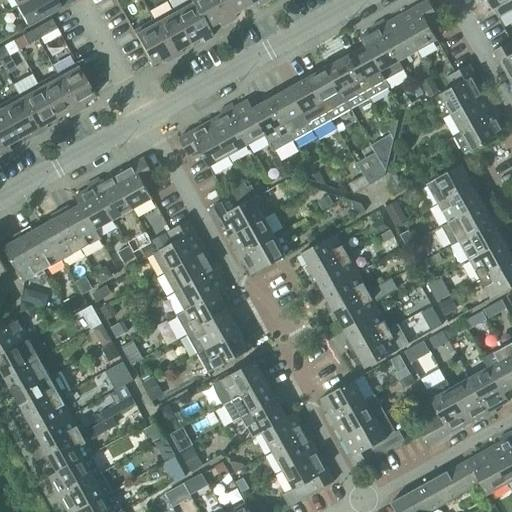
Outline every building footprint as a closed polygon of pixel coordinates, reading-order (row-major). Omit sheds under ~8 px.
[(26,0),(17,5),(28,25),(73,0),(26,0)] [(189,0),(173,9),(191,42),(202,37),(204,41),(213,36),(208,27),(208,28),(192,0),(189,0)] [(192,0),(208,28),(208,27),(218,22),(221,26),(229,22),(216,0),(192,0)] [(242,0),(216,0),(229,22),(237,17),(235,13),(246,7),(242,0)] [(430,0),(428,0),(399,16),(419,50),(438,40),(432,28),(442,22),(430,0)] [(511,10),(511,0),(475,0),(477,3),(481,0),(489,0),(494,9),(499,17),(511,10)] [(173,9),(154,20),(175,57),(183,53),(180,48),(191,42),(173,9)] [(385,19),(379,23),(400,61),(419,50),(399,16),(387,23),(385,19)] [(52,19),(33,30),(38,39),(57,28),(52,19)] [(175,57),(154,20),(134,31),(153,64),(164,57),(167,62),(175,57)] [(361,37),(366,46),(367,46),(381,72),(382,71),(386,78),(404,68),(400,61),(379,23),(372,26),(374,30),(361,37)] [(38,39),(33,30),(23,35),(29,44),(38,39)] [(511,40),(494,51),(511,81),(511,80),(511,40)] [(4,45),(0,47),(0,59),(0,60),(10,55),(4,45)] [(352,49),(346,52),(371,98),(391,87),(386,78),(382,71),(381,72),(367,46),(366,46),(354,53),(352,49)] [(342,60),(329,67),(352,108),(371,98),(346,52),(340,56),(342,60)] [(77,63),(57,74),(78,111),(86,107),(84,102),(95,96),(77,63)] [(441,94),(452,114),(487,94),(470,64),(447,77),(453,87),(441,94)] [(314,70),(308,74),(333,119),(352,108),(329,67),(316,74),(314,70)] [(57,74),(38,84),(57,117),(67,111),(70,116),(78,111),(57,74)] [(303,81),(291,88),(314,130),(333,119),(308,74),(301,77),(303,81)] [(433,76),(423,82),(432,98),(442,92),(433,76)] [(38,84),(19,95),(40,132),(48,128),(46,123),(57,117),(38,84)] [(276,91),(270,95),(295,140),(314,130),(291,88),(278,95),(276,91)] [(452,114),(462,133),(501,111),(497,105),(494,107),(487,94),(452,114)] [(19,95),(0,105),(19,138),(29,132),(32,137),(40,132),(19,95)] [(254,108),(253,109),(267,135),(266,135),(275,151),(295,140),(270,95),(264,98),(266,102),(254,108)] [(233,104),(227,107),(248,145),(266,135),(267,135),(253,109),(254,108),(249,100),(235,107),(233,104)] [(0,105),(0,149),(2,153),(11,149),(8,144),(19,138),(0,105)] [(223,114),(210,121),(230,156),(248,145),(227,107),(221,110),(223,114)] [(501,111),(462,133),(455,137),(466,156),(508,133),(501,120),(504,118),(501,111)] [(230,156),(210,121),(180,138),(193,161),(203,155),(210,167),(230,156)] [(399,156),(397,160),(400,164),(406,164),(407,159),(404,155),(399,156)] [(278,169),(283,166),(278,156),(273,159),(278,169)] [(145,157),(115,174),(134,209),(154,198),(147,186),(158,180),(145,157)] [(383,164),(364,175),(370,185),(386,176),(387,171),(383,164)] [(428,183),(439,203),(477,182),(474,176),(470,178),(463,164),(428,183)] [(319,182),(327,185),(320,172),(315,175),(319,182)] [(397,174),(393,173),(390,186),(395,195),(406,189),(397,174)] [(100,178),(94,181),(115,219),(134,209),(115,174),(102,181),(100,178)] [(370,185),(364,175),(349,184),(355,193),(370,185)] [(76,196),(81,204),(82,204),(96,230),(97,229),(115,219),(94,181),(88,184),(90,188),(76,196)] [(439,203),(449,222),(484,203),(477,190),(480,188),(477,182),(439,203)] [(247,188),(237,194),(243,204),(253,198),(247,188)] [(214,206),(231,236),(265,217),(255,198),(253,198),(243,204),(237,194),(214,206)] [(329,196),(319,202),(323,209),(333,204),(329,196)] [(349,204),(355,216),(366,211),(362,204),(350,200),(349,204)] [(398,202),(386,209),(396,226),(407,219),(398,202)] [(453,245),(460,241),(498,220),(494,213),(491,215),(484,203),(449,222),(442,226),(453,245)] [(69,205),(60,209),(82,249),(102,238),(97,229),(96,230),(82,204),(81,204),(72,210),(69,205)] [(54,219),(44,225),(63,259),(82,249),(60,209),(51,214),(54,219)] [(234,251),(238,258),(276,236),(265,217),(231,236),(238,249),(234,251)] [(389,227),(385,219),(372,226),(377,234),(389,227)] [(154,253),(165,273),(207,250),(190,220),(167,232),(173,243),(154,253)] [(460,241),(470,260),(505,240),(498,228),(501,226),(498,220),(460,241)] [(31,226),(23,230),(44,270),(63,259),(44,225),(34,231),(31,226)] [(44,270),(23,230),(14,235),(16,240),(6,246),(25,281),(44,270)] [(394,237),(391,230),(381,235),(385,242),(394,237)] [(409,231),(401,235),(407,245),(414,241),(409,231)] [(276,236),(238,258),(241,263),(245,261),(252,275),(294,252),(283,232),(276,236)] [(167,233),(152,241),(158,251),(173,243),(167,233)] [(304,266),(309,275),(348,253),(337,234),(303,253),(309,264),(304,266)] [(470,260),(481,279),(511,261),(511,253),(505,240),(470,260)] [(157,251),(153,243),(142,249),(146,257),(157,251)] [(119,252),(125,263),(135,257),(129,247),(119,252)] [(165,273),(176,292),(221,267),(218,261),(214,263),(207,250),(165,273)] [(416,250),(409,253),(415,264),(422,260),(416,250)] [(0,320),(1,321),(0,319),(0,275),(10,270),(0,252),(0,320)] [(319,281),(324,291),(359,272),(348,253),(309,275),(314,284),(319,281)] [(511,261),(481,279),(492,298),(511,287),(511,261)] [(425,262),(417,266),(423,278),(431,274),(428,268),(425,262)] [(176,292),(186,310),(193,306),(193,307),(219,292),(220,293),(228,288),(221,275),(224,273),(221,267),(176,292)] [(103,268),(95,272),(101,283),(111,277),(107,269),(103,268)] [(325,304),(330,313),(369,291),(359,272),(324,291),(330,301),(325,304)] [(82,293),(91,288),(85,276),(76,281),(82,293)] [(441,277),(429,284),(439,301),(451,295),(441,277)] [(372,279),(365,282),(370,290),(376,286),(372,279)] [(392,279),(381,285),(387,295),(397,288),(392,279)] [(112,293),(108,286),(94,294),(98,301),(112,293)] [(26,289),(22,299),(33,303),(35,298),(31,291),(26,289)] [(340,319),(345,329),(380,310),(369,291),(330,313),(335,322),(340,319)] [(186,310),(177,315),(188,335),(233,309),(230,303),(226,305),(220,293),(219,292),(193,307),(193,306),(186,310)] [(71,314),(81,308),(75,297),(65,303),(71,314)] [(458,308),(452,298),(440,304),(446,315),(458,308)] [(24,302),(20,314),(32,317),(35,306),(24,302)] [(112,303),(102,309),(108,319),(118,314),(112,303)] [(493,304),(483,310),(488,319),(494,316),(496,310),(493,304)] [(233,309),(188,335),(199,353),(240,330),(233,317),(237,315),(233,309)] [(346,342),(351,351),(390,329),(380,310),(345,329),(351,339),(346,342)] [(97,313),(88,318),(94,328),(103,323),(97,313)] [(465,321),(470,329),(481,322),(477,314),(465,321)] [(438,316),(428,322),(433,330),(443,325),(438,316)] [(0,355),(30,339),(19,319),(0,330),(0,355)] [(112,327),(117,337),(130,330),(125,320),(112,327)] [(103,323),(94,328),(98,334),(103,336),(108,333),(103,323)] [(399,324),(390,329),(351,351),(356,359),(361,357),(367,368),(410,344),(399,324)] [(445,331),(450,339),(459,334),(454,326),(445,331)] [(240,330),(199,353),(210,373),(254,347),(251,341),(247,343),(240,330)] [(430,340),(435,348),(449,341),(444,332),(430,340)] [(0,369),(0,377),(1,380),(41,358),(30,339),(0,355),(0,366),(1,368),(0,369)] [(134,340),(122,346),(133,365),(144,359),(134,340)] [(110,362),(120,356),(113,343),(103,349),(110,362)] [(407,352),(412,362),(429,352),(424,343),(407,352)] [(484,358),(489,367),(490,367),(504,393),(505,392),(511,388),(511,362),(504,348),(484,358)] [(402,355),(393,360),(399,371),(407,366),(402,355)] [(11,386),(17,396),(51,377),(41,358),(1,380),(6,389),(11,386)] [(261,358),(214,384),(225,404),(268,380),(261,367),(264,365),(261,358)] [(123,362),(106,372),(116,390),(134,380),(123,362)] [(489,367),(471,377),(492,416),(498,412),(496,409),(510,401),(505,392),(504,393),(490,367),(489,367)] [(51,377),(17,396),(22,406),(17,409),(22,418),(62,396),(72,390),(62,371),(51,377)] [(412,375),(401,381),(405,388),(416,382),(412,375)] [(471,377),(452,388),(471,422),(484,415),(486,419),(492,416),(471,377)] [(152,400),(163,395),(155,378),(144,384),(152,400)] [(325,414),(329,420),(367,399),(356,379),(321,399),(329,412),(325,414)] [(244,418),(282,397),(279,391),(275,393),(268,380),(225,404),(235,423),(244,418)] [(471,422),(452,388),(448,381),(429,392),(439,410),(418,422),(431,445),(471,422)] [(335,424),(343,438),(387,414),(376,395),(367,400),(367,399),(329,420),(332,426),(335,424)] [(32,424),(37,434),(72,414),(62,396),(22,418),(27,426),(32,424)] [(117,405),(100,414),(104,421),(136,403),(132,396),(117,405)] [(255,438),(264,433),(263,432),(289,418),(288,417),(282,405),(285,403),(282,397),(244,418),(255,438)] [(158,411),(164,421),(175,415),(169,405),(158,411)] [(264,433),(274,451),(312,430),(308,424),(305,426),(297,412),(288,417),(289,418),(263,432),(264,433)] [(39,447),(44,456),(83,434),(72,414),(37,434),(43,445),(39,447)] [(387,414),(343,438),(359,467),(382,455),(406,441),(400,431),(397,433),(387,414)] [(108,431),(103,423),(87,431),(92,439),(108,431)] [(162,436),(155,424),(144,431),(150,443),(162,436)] [(184,427),(171,434),(182,453),(194,446),(184,427)] [(274,451),(284,470),(319,451),(312,438),(315,436),(312,430),(274,451)] [(53,462),(58,471),(59,472),(85,458),(92,455),(94,454),(83,434),(44,456),(48,465),(53,462)] [(502,441),(489,448),(508,483),(511,481),(511,444),(506,434),(500,438),(502,441)] [(166,461),(175,456),(166,439),(157,444),(166,461)] [(193,448),(183,453),(192,470),(202,465),(193,448)] [(489,448),(449,471),(462,494),(482,482),(489,494),(508,483),(489,448)] [(319,451),(284,470),(295,490),(284,496),(290,506),(336,481),(319,451)] [(54,491),(57,498),(102,472),(92,455),(85,458),(59,472),(58,471),(50,476),(57,489),(54,491)] [(176,457),(167,462),(177,481),(187,475),(176,457)] [(235,461),(231,462),(236,472),(245,466),(244,464),(235,461)] [(221,476),(229,472),(224,462),(216,467),(221,476)] [(392,502),(397,511),(428,511),(431,511),(462,494),(449,471),(392,502)] [(64,502),(69,511),(75,511),(113,491),(102,472),(57,498),(61,504),(64,502)] [(203,474),(186,483),(192,494),(209,484),(203,474)] [(241,494),(249,489),(244,480),(236,484),(241,494)] [(185,484),(167,493),(174,506),(192,496),(185,484)] [(113,491),(75,511),(120,511),(123,510),(113,491)] [(155,501),(148,504),(152,511),(159,511),(161,511),(155,501)] [(251,511),(246,502),(229,511),(265,511),(264,508),(257,511),(251,511)]
